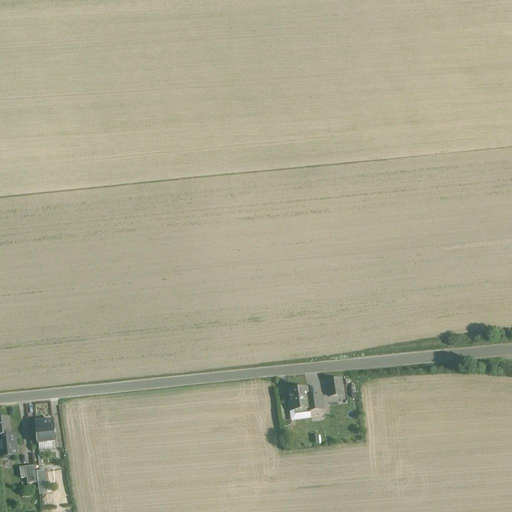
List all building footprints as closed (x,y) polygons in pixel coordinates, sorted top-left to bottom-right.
[(329,379),(330,397),(345,395),(343,378),(329,379)] [(307,388),(289,391),(290,403),(289,403),(290,412),(300,411),(300,414),(310,413),(310,412),(310,410),(308,398),(307,388)] [(316,397),(308,398),(310,410),(310,412),(318,410),(316,397)] [(9,418),(0,419),(0,436),(11,436),(11,435),(9,418)] [(52,422),(37,423),(39,443),(54,442),(52,422)] [(11,436),(0,436),(0,457),(3,459),(9,459),(11,456),(17,456),(15,435),(11,435),(11,436)] [(34,466),(25,467),(28,484),(37,483),(34,466)] [(44,471),(36,472),(38,483),(44,482),(46,482),(44,471)] [(38,483),(37,483),(39,497),(46,495),(44,482),(38,483)]
